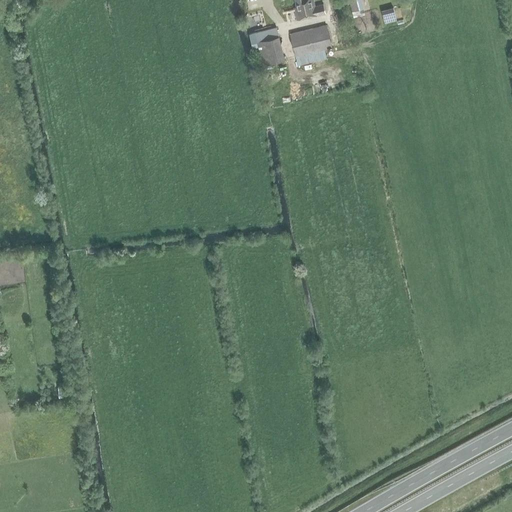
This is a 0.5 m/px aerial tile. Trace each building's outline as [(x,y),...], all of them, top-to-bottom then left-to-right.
[(294,0),(296,7),(294,7),(296,20),(324,13),(322,4),(313,6),(311,0),(294,0)] [(393,8),(381,11),(385,22),(396,19),(393,8)] [(289,33),(295,56),(324,49),(331,47),(325,25),(289,33)] [(255,32),(249,33),(253,47),(258,46),(257,42),(278,36),(276,27),(255,32)] [(283,58),(278,36),(257,42),(258,46),(262,63),(283,58)] [(324,49),(295,56),(297,66),(326,59),(324,49)]
